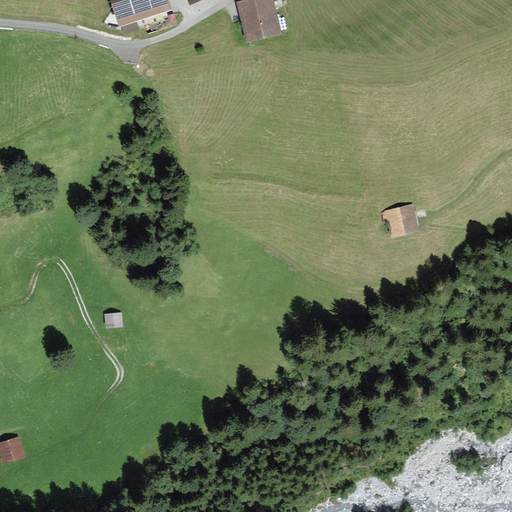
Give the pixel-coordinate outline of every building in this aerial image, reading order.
[(170,0),(111,0),(121,28),(174,12),(170,0)] [(274,0),(254,0),(238,4),(248,44),(283,36),(274,0)] [(414,209),(390,216),(395,238),(420,231),(414,209)] [(119,315),(107,315),(108,324),(119,323),(119,315)] [(17,438),(0,443),(0,451),(3,462),(23,456),(17,438)]
